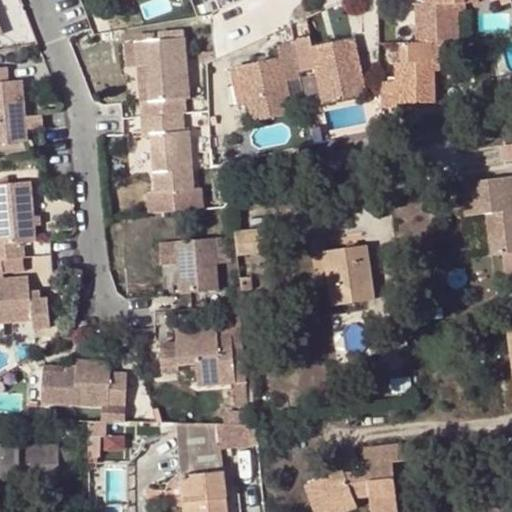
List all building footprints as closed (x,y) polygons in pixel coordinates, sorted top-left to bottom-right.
[(416,8),(418,45),(439,43),(447,43),(460,42),(458,17),(458,8),(465,7),(478,6),(477,0),(427,0),(428,7),(416,8)] [(465,7),(458,8),(458,17),(466,16),(465,7)] [(206,64),(216,60),(213,16),(203,20),(196,21),(200,67),(206,64)] [(191,99),(186,39),(137,44),(139,67),(148,66),(152,103),(142,103),(143,119),(184,115),(187,115),(186,100),(191,99)] [(310,41),(293,44),(294,47),(299,74),(314,71),(321,106),(367,97),(356,42),(312,51),(310,41)] [(441,64),(439,43),(418,45),(402,45),(403,63),(396,63),(397,82),(384,83),(389,110),(400,109),(400,106),(436,104),(434,73),(434,64),(441,64)] [(447,43),(439,43),(441,64),(441,72),(448,72),(447,43)] [(299,74),(294,47),(279,50),(281,61),(239,69),(246,106),(248,105),(253,124),(293,116),(292,109),(287,85),(301,82),(300,76),(299,74)] [(239,107),(246,106),(239,69),(231,71),(239,107)] [(11,84),(9,70),(0,70),(0,146),(27,144),(21,83),(11,84)] [(511,77),(495,81),(500,100),(511,97),(511,77)] [(301,82),(287,85),(292,109),(305,107),(301,82)] [(381,83),(381,110),(389,110),(384,83),(381,83)] [(184,115),(143,119),(145,139),(153,139),(158,195),(167,194),(187,193),(196,192),(191,132),(186,133),(184,115)] [(511,147),(502,149),(505,167),(511,165),(511,147)] [(505,281),(511,280),(511,180),(460,187),(465,222),(485,219),(491,260),(502,259),(505,281)] [(37,244),(32,185),(0,188),(0,262),(3,262),(24,261),(26,260),(25,245),(37,244)] [(188,200),(187,193),(167,194),(168,202),(188,200)] [(279,250),(276,230),(234,236),(237,256),(279,250)] [(218,293),(214,241),(176,244),(178,267),(180,296),(218,293)] [(176,244),(160,245),(162,268),(178,267),(176,244)] [(377,299),(369,247),(321,254),(330,306),(377,299)] [(25,273),(24,261),(3,262),(4,275),(25,273)] [(0,282),(0,326),(34,323),(35,333),(52,331),(49,301),(32,303),(30,279),(0,282)] [(253,293),(252,279),(240,280),(242,294),(253,293)] [(394,329),(396,328),(407,327),(406,325),(405,312),(392,314),(394,329)] [(218,344),(217,339),(216,325),(174,329),(176,344),(158,346),(161,376),(178,374),(178,367),(195,365),(197,381),(222,379),(235,377),(231,342),(218,344)] [(407,327),(396,328),(398,343),(409,342),(407,327)] [(241,336),(231,337),(231,342),(235,377),(235,385),(245,384),(241,336)] [(76,375),(44,374),(42,404),(101,408),(125,409),(126,376),(110,376),(111,365),(77,364),(76,375)] [(222,379),(197,381),(197,389),(222,386),(222,379)] [(124,424),(125,409),(101,408),(100,423),(124,424)] [(159,410),(154,411),(158,425),(164,425),(159,410)] [(220,448),(248,445),(246,427),(217,426),(220,448)] [(246,427),(248,445),(261,443),(259,427),(246,427)] [(88,443),(89,469),(98,469),(98,463),(101,462),(100,442),(88,443)] [(373,496),(375,511),(394,511),(403,511),(395,461),(405,460),(403,443),(366,448),(369,464),(361,465),(364,480),(352,482),(347,471),(307,486),(317,511),(345,511),(361,506),(359,498),(373,496)] [(57,449),(57,446),(0,445),(0,485),(57,486),(57,482),(57,449)] [(226,511),(220,448),(179,452),(185,511),(226,511)] [(78,482),(78,449),(57,449),(57,482),(78,482)] [(352,482),(364,480),(361,465),(347,471),(352,482)]
